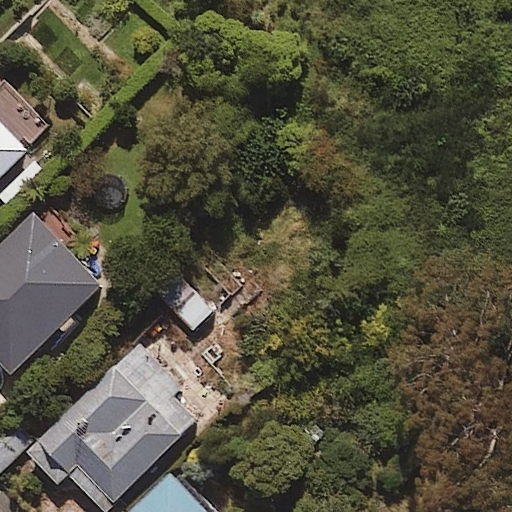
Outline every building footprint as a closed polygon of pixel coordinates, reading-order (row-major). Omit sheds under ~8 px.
[(0,191),(34,158),(0,124),(0,191)] [(112,293),(38,218),(0,255),(0,364),(20,385),(112,293)] [(120,511),(214,422),(145,350),(32,458),(64,491),(74,481),(103,511),(120,511)] [(0,481),(28,453),(5,431),(0,435),(0,481)] [(204,511),(177,483),(145,511),(204,511)]
